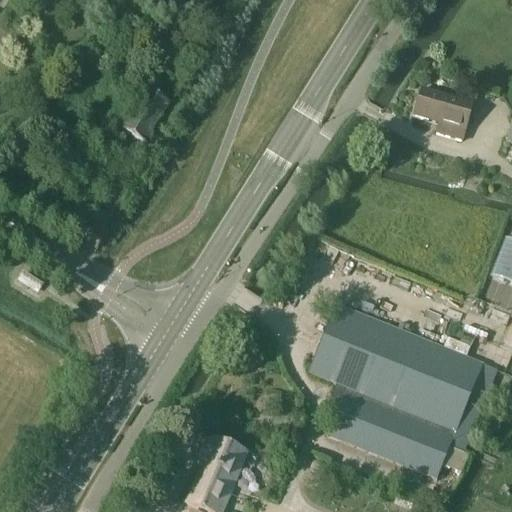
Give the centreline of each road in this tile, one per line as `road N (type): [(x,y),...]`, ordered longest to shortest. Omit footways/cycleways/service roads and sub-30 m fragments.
road 1 (unclassified): [(416,0),(189,341)]
road 2 (primary): [(177,315),(377,0)]
road 3 (unclassified): [(88,511),(189,341)]
road 4 (primary): [(56,511),(159,344)]
road 5 (unclassified): [(177,315),(52,258)]
road 6 (unclassified): [(52,258),(159,344)]
